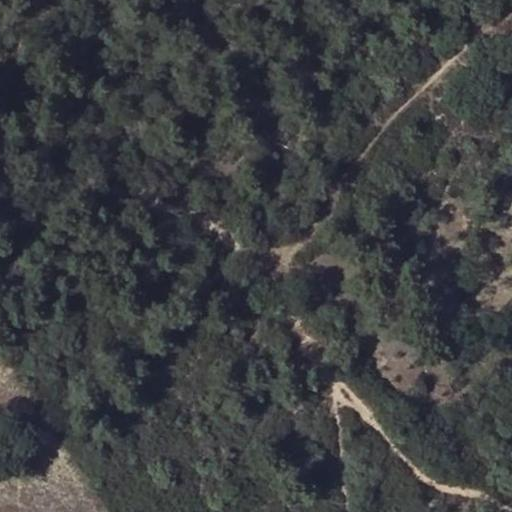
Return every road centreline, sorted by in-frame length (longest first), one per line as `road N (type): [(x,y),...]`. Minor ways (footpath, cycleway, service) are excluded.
road 1 (track): [(511,511),(414,467),(344,399),(268,265),(194,212),(0,146)]
road 2 (track): [(96,511),(0,378)]
